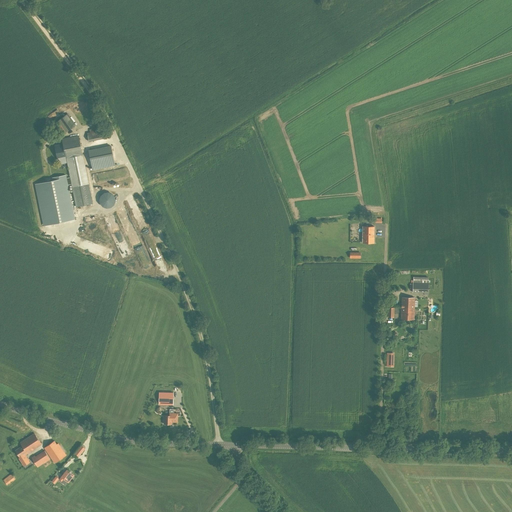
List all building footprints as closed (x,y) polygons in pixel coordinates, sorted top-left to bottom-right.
[(60,136),(76,125),(68,113),(52,125),(60,136)] [(83,155),(79,136),(62,139),(63,144),(55,145),(58,160),(66,158),(70,177),(72,184),(76,207),(93,204),(83,155)] [(93,170),(115,166),(111,146),(89,150),(93,170)] [(74,219),(67,185),(72,184),(70,177),(65,178),(65,175),(51,178),(52,181),(36,184),(44,225),(74,219)] [(100,199),(100,200),(100,201),(101,203),(101,204),(102,205),(103,206),(104,206),(105,207),(106,207),(107,208),(108,208),(110,207),(111,207),(112,206),(113,206),(114,205),(114,204),(115,203),(115,201),(115,200),(115,199),(115,198),(114,196),(113,195),(112,194),(111,194),(110,193),(109,193),(108,193),(106,193),(105,193),(104,194),(103,194),(102,195),(101,196),(101,198),(100,199)] [(374,243),(374,234),(362,234),(362,243),(374,243)] [(428,295),(429,278),(413,277),(413,292),(424,293),(424,295),(428,295)] [(401,308),(414,308),(415,297),(402,297),(401,308)] [(414,319),(414,308),(401,308),(401,319),(414,319)] [(173,405),(174,392),(159,392),(159,405),(173,405)] [(177,422),(178,413),(170,413),(170,415),(164,415),(164,424),(172,424),(172,422),(177,422)] [(25,454),(25,455),(42,444),(34,433),(20,442),(23,446),(15,451),(20,458),(25,454)] [(57,444),(54,440),(44,448),(55,464),(67,455),(58,443),(57,444)] [(79,457),(86,448),(81,445),(75,453),(79,457)] [(30,462),(25,455),(25,454),(20,458),(19,458),(24,466),(30,462)] [(41,465),(36,456),(35,455),(31,457),(33,460),(38,467),(41,465)] [(68,482),(74,475),(67,469),(59,479),(62,482),(64,479),(68,482)] [(7,486),(16,479),(11,473),(3,480),(7,486)]
